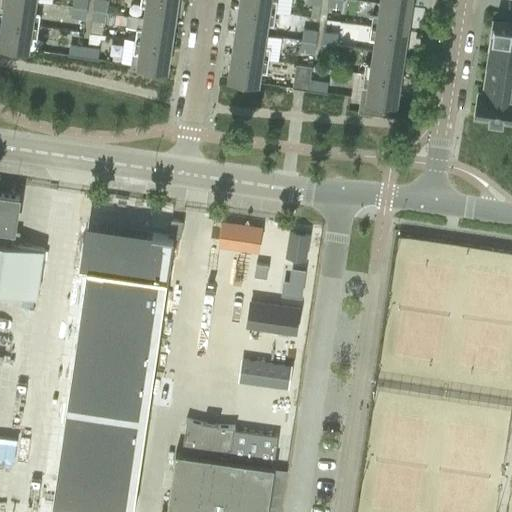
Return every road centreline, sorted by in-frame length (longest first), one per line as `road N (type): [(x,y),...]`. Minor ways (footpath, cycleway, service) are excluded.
road 1 (residential): [(345,196),(296,511)]
road 2 (residential): [(428,206),(459,0)]
road 3 (tertiary): [(184,173),(0,146)]
road 4 (residential): [(184,173),(209,0)]
road 5 (tertiary): [(345,196),(184,173)]
